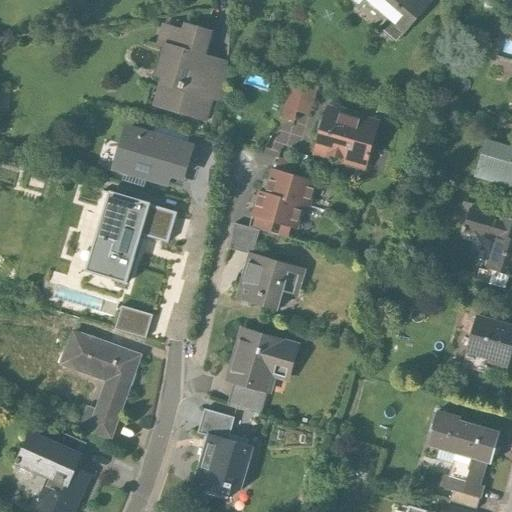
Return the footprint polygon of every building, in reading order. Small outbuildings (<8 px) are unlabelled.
[(435,0),(349,0),(400,42),(435,0)] [(164,72),(156,100),(211,116),(229,56),(209,50),(217,23),(184,13),(180,24),(163,19),(159,33),(167,35),(156,70),(164,72)] [(311,120),(317,86),(290,81),(285,115),(311,120)] [(328,101),(313,151),(367,167),(382,118),(328,101)] [(195,146),(127,126),(113,170),(167,186),(170,177),(184,181),(195,146)] [(511,139),(487,132),(474,174),(511,185),(511,139)] [(280,160),(277,172),(300,179),(304,166),(280,160)] [(271,171),(265,194),(303,205),(309,207),(316,184),(300,179),(277,172),(271,171)] [(259,192),(252,216),(257,218),(291,227),(296,229),(303,205),(265,194),(259,192)] [(86,271),(129,284),(144,233),(168,240),(176,214),(109,194),(86,271)] [(511,211),(472,200),(464,226),(497,236),(488,265),(511,272),(511,211)] [(291,227),(257,218),(254,230),(259,232),(287,240),(291,227)] [(230,249),(248,254),(253,255),(259,232),(254,230),(236,226),(230,249)] [(253,255),(248,254),(234,299),(277,312),(283,292),(297,296),(304,271),(253,255)] [(149,336),(156,313),(124,304),(118,327),(149,336)] [(511,319),(478,310),(468,347),(511,359),(511,319)] [(111,438),(142,353),(72,327),(59,363),(100,378),(82,427),(111,438)] [(300,346),(241,330),(227,382),(235,384),(266,393),(270,394),(275,376),(290,381),(300,346)] [(266,393),(235,384),(229,405),(260,414),(266,393)] [(502,421),(440,402),(428,439),(491,459),(502,421)] [(198,434),(206,436),(228,442),(235,419),(205,411),(198,434)] [(32,509),(38,511),(75,511),(95,472),(75,463),(83,448),(31,424),(14,460),(47,475),(32,509)] [(241,489),(252,450),(228,442),(206,436),(191,489),(219,497),(223,484),(241,489)] [(456,472),(458,450),(442,448),(441,458),(450,459),(449,471),(456,472)] [(456,489),(454,498),(480,506),(482,497),(456,489)] [(450,511),(411,501),(408,511),(450,511)]
